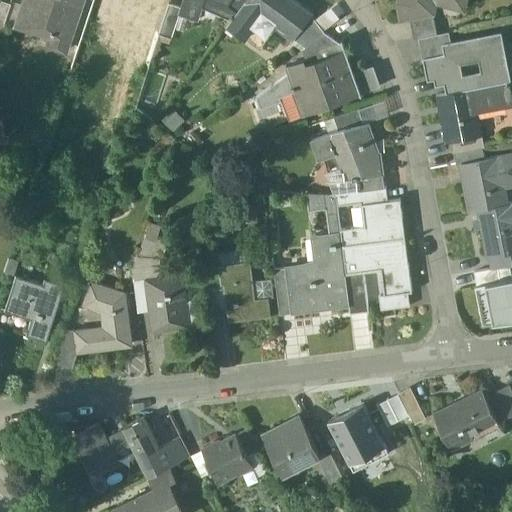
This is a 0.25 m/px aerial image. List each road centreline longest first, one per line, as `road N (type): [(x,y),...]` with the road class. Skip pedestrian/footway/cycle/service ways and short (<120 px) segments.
road 1 (residential): [(0,415),(454,359)]
road 2 (residential): [(454,359),(432,210),(399,90),(353,0)]
